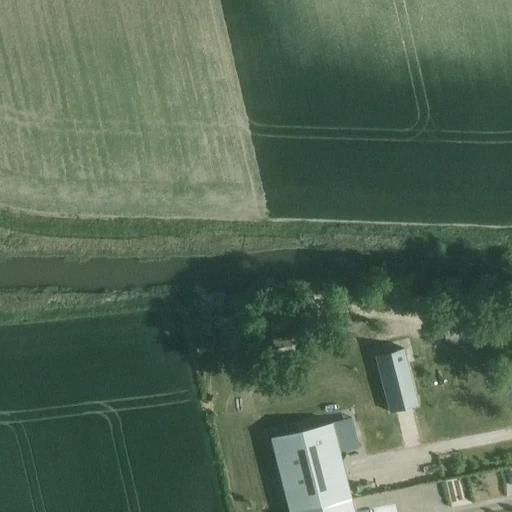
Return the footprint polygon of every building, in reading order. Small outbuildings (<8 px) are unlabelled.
[(200,314),(222,311),(220,301),(198,304),(200,314)] [(202,362),(212,362),(211,337),(201,337),(202,362)] [(402,349),(375,356),(389,413),(417,405),(402,349)] [(336,406),(355,401),(353,393),(334,397),(336,406)] [(269,438),(288,511),(296,511),(349,499),(331,423),(269,438)] [(352,511),(349,499),(296,511),(352,511)]
